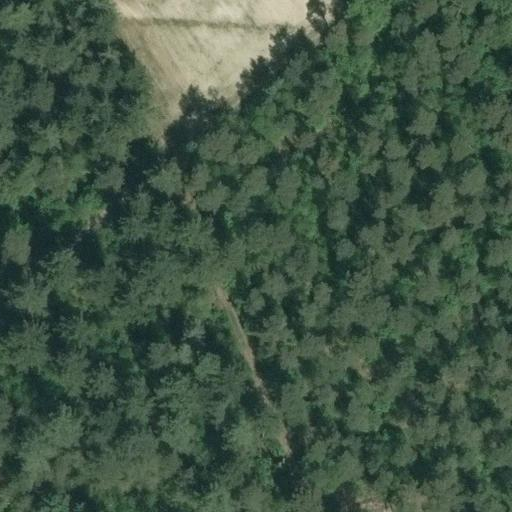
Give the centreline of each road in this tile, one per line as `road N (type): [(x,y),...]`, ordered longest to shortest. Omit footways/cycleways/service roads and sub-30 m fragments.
road 1 (track): [(361,0),(74,249),(0,301)]
road 2 (track): [(298,511),(174,161)]
road 3 (track): [(511,389),(259,408)]
